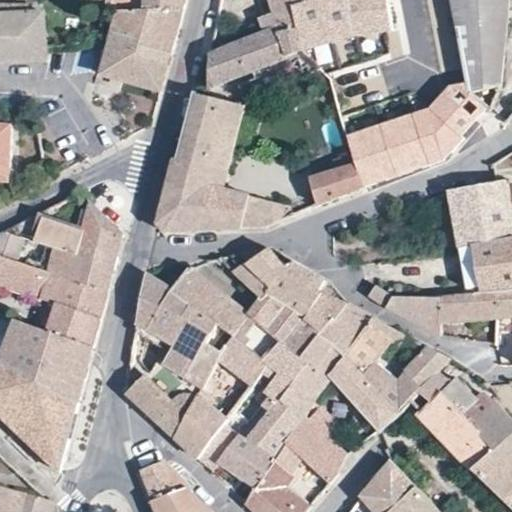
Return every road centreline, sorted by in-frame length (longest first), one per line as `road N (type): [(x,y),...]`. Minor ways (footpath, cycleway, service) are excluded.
road 1 (residential): [(289,233),(375,307),(491,370),(511,372)]
road 2 (residential): [(289,233),(409,188),(511,131)]
road 3 (residential): [(97,442),(138,255)]
road 4 (residential): [(156,168),(201,0)]
road 5 (residential): [(97,442),(137,431),(237,511)]
road 6 (residential): [(0,224),(112,168),(156,168)]
road 7 (residential): [(138,255),(289,233)]
